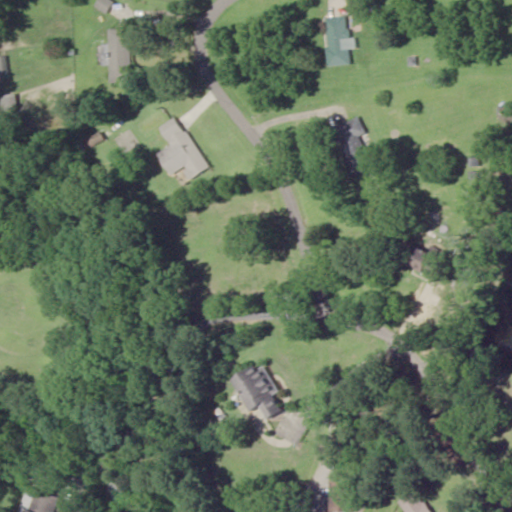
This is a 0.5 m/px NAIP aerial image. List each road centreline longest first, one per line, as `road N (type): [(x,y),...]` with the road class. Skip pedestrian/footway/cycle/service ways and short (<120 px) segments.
road 1 (residential): [(258,0),(232,39),(237,89),(328,291),(393,347),(479,473),(511,499)]
road 2 (residential): [(356,315),(255,333),(203,365),(164,427),(85,474)]
